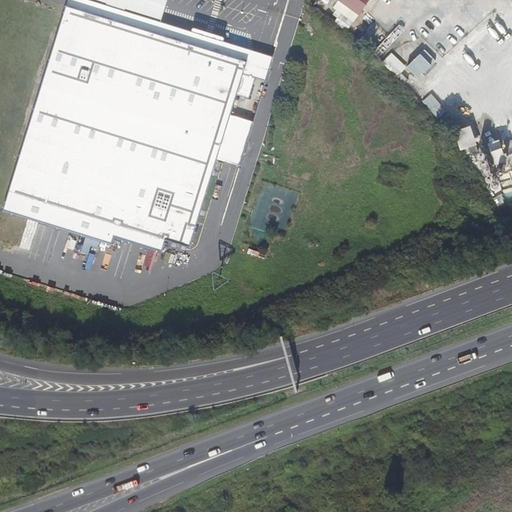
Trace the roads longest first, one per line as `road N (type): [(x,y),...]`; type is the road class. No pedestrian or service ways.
road 1 (trunk): [(296,363),(173,397),(79,405),(0,400)]
road 2 (motorway): [(296,363),(244,361),(139,380),(0,365)]
road 3 (trunk): [(262,433),(511,340)]
road 4 (trunk): [(40,511),(262,433)]
road 5 (trunk): [(511,284),(296,363)]
road 6 (motorway): [(103,511),(246,452),(262,433)]
